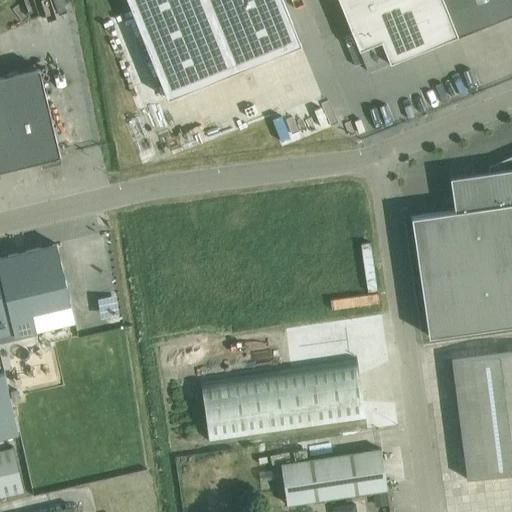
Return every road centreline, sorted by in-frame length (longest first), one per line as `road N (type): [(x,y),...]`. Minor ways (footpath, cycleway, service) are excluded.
road 1 (unclassified): [(0,230),(164,189),(381,159)]
road 2 (unclassified): [(430,511),(381,159)]
road 3 (unclassified): [(381,159),(511,106)]
